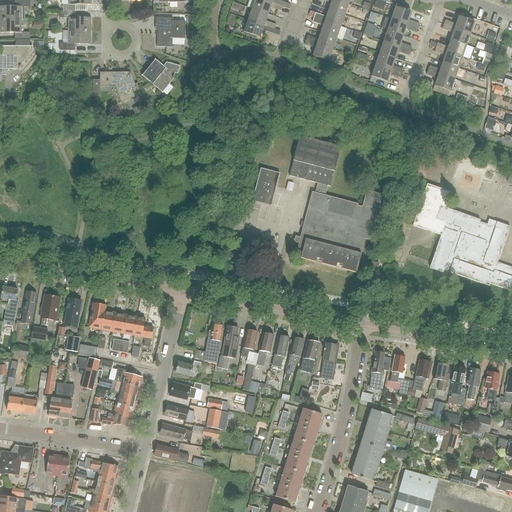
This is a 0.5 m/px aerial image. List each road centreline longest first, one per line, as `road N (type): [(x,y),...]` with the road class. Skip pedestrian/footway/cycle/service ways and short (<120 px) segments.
road 1 (unclassified): [(314,511),(343,417),(358,325)]
road 2 (tertiary): [(0,263),(181,292)]
road 3 (tertiary): [(181,292),(358,325)]
road 4 (unclassified): [(141,452),(181,292)]
road 5 (tertiary): [(358,325),(511,350)]
road 6 (residential): [(0,429),(141,452)]
